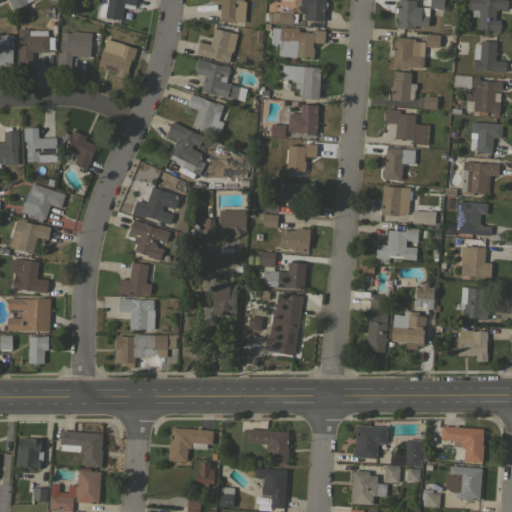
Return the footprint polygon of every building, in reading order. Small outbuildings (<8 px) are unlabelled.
[(26,0),(28,2),(13,10),(8,0),(26,0)] [(135,0),(135,5),(124,3),(121,19),(98,15),(100,0),(135,0)] [(220,2),(210,2),(210,0),(243,0),(243,1),(245,1),(244,22),(235,21),(235,22),(219,21),(220,2)] [(325,0),(325,2),(327,2),(326,9),(324,8),(323,21),(303,19),(304,13),(299,12),(300,0),(325,0)] [(414,25),(414,29),(396,27),(397,18),(396,17),(397,12),(394,12),(395,7),(397,8),(397,0),(416,0),(416,6),(429,7),(428,26),(414,25)] [(443,0),(443,9),(429,8),(429,6),(428,6),(428,0),(443,0)] [(478,17),(471,16),(472,9),(467,9),(467,0),(507,0),(507,9),(497,8),(497,10),(495,10),(494,19),(500,20),(500,23),(501,23),(501,28),(499,28),(499,30),(477,29),(478,17)] [(291,24),(277,23),(278,10),(292,11),(291,24)] [(298,28),(298,31),(312,32),(312,29),(325,30),(324,43),(312,42),(312,47),(314,47),(313,58),(278,55),(279,43),(270,43),(271,27),(280,27),(280,26),(298,28)] [(17,28),(29,28),(29,29),(47,29),(47,35),(48,35),(48,36),(54,36),(54,49),(48,49),(48,52),(32,52),(32,63),(17,63),(17,28)] [(214,28),(229,32),(229,31),(235,33),(228,62),(221,60),(221,59),(209,56),(209,57),(196,54),(199,41),(210,44),(214,28)] [(89,57),(71,55),(71,66),(56,64),(57,52),(60,52),(61,40),(61,31),(71,32),(71,30),(91,32),(89,57)] [(439,34),(438,47),(425,46),(426,33),(439,34)] [(12,63),(4,62),(4,64),(0,63),(0,34),(13,35),(12,63)] [(392,65),(394,36),(411,38),(413,38),(413,40),(420,41),(419,54),(423,54),(423,56),(423,67),(392,65)] [(136,47),(133,59),(130,59),(127,70),(128,71),(126,78),(115,75),(116,72),(103,69),(104,67),(97,65),(105,38),(136,47)] [(505,61),(505,71),(492,70),(480,69),(480,70),(472,69),(473,59),(472,59),(473,43),(480,43),(480,40),(496,41),(495,51),(497,51),(496,54),(495,54),(494,60),(505,61)] [(204,75),(194,72),(198,58),(209,61),(209,62),(221,65),(221,64),(229,66),(225,81),(230,83),(230,84),(239,86),(236,98),(227,96),(227,97),(215,94),(216,94),(200,90),(204,75)] [(320,67),(318,99),(300,98),(301,94),(298,94),(299,87),(294,87),(295,81),(293,81),(293,79),(281,78),(282,64),(320,67)] [(408,99),(408,100),(391,99),(391,90),(389,90),(389,85),(391,86),(392,79),(393,79),(393,71),(410,72),(410,83),(415,83),(416,85),(416,86),(414,90),(414,94),(413,97),(412,99),(408,99)] [(465,87),(452,86),(453,74),(478,76),(478,79),(481,79),(481,80),(493,81),(493,80),(501,81),(501,90),(499,90),(498,113),(497,113),(497,115),(492,115),(492,112),(486,112),(486,115),(473,114),(473,110),(472,110),(473,100),(465,99),(465,87)] [(197,109),(187,106),(191,93),(204,98),(215,103),(215,102),(223,104),(217,119),(223,121),(218,134),(192,125),(197,109)] [(436,96),(436,109),(422,108),(423,95),(436,96)] [(311,104),(311,101),(316,102),(316,105),(317,105),(316,114),(317,114),(316,133),(287,131),(288,112),(299,113),(300,103),(311,104)] [(394,138),(395,123),(384,122),(385,108),(399,109),(399,113),(414,114),(414,123),(428,124),(426,144),(414,143),(414,139),(413,139),(394,138)] [(177,138),(166,133),(172,121),(185,127),(184,128),(195,133),(195,132),(203,136),(198,146),(193,143),(190,148),(201,153),(192,171),(182,166),(185,160),(169,153),(177,138)] [(502,123),(501,137),(492,137),(491,152),(475,151),(475,150),(469,150),(470,121),(502,123)] [(284,124),(283,136),(270,136),(271,123),(284,124)] [(55,137),(56,160),(26,161),(26,152),(27,152),(26,140),(23,140),(23,127),(37,127),(37,137),(55,137)] [(96,145),(91,157),(86,169),(62,158),(66,148),(65,148),(71,135),(70,135),(73,130),(86,135),(84,139),(96,145)] [(0,141),(3,141),(3,131),(18,131),(18,144),(17,144),(17,164),(6,164),(6,158),(1,158),(1,163),(0,163),(0,141)] [(286,162),(285,162),(286,148),(287,148),(287,145),(303,146),(303,143),(316,144),(315,156),(304,156),(303,171),(286,170),(286,162)] [(400,180),(382,178),(383,164),(384,164),(385,147),(414,149),(413,163),(402,163),(400,180)] [(228,156),(207,156),(208,163),(213,163),(213,176),(237,176),(237,166),(228,166),(228,156)] [(461,170),(462,171),(463,160),(473,161),(473,162),(485,163),(485,162),(498,163),(497,174),(486,174),(486,179),(487,179),(487,182),(485,182),(485,192),(482,192),(482,193),(478,193),(478,192),(472,192),(472,195),(461,194),(461,190),(460,190),(461,170)] [(314,182),(312,200),(284,198),(285,192),(282,191),(282,190),(268,189),(268,176),(289,178),(289,180),(314,182)] [(53,190),(54,188),(64,192),(63,193),(64,194),(60,207),(49,204),(44,219),(42,218),(41,221),(36,219),(37,217),(21,211),(28,191),(29,191),(32,183),(53,190)] [(406,214),(398,213),(398,215),(380,214),(381,194),(382,194),(382,185),(400,186),(400,188),(407,189),(406,214)] [(172,213),(168,224),(144,215),(143,217),(131,213),(135,200),(145,203),(151,186),(166,192),(167,191),(179,195),(174,209),(162,205),(161,210),(172,213)] [(264,198),(278,199),(277,212),(263,211),(264,198)] [(487,203),(486,214),(480,213),(479,223),(481,223),(481,225),(491,225),(490,235),(454,232),(456,200),(487,203)] [(218,231),(219,209),(245,209),(245,231),(234,238),(230,232),(218,231)] [(412,209),(426,210),(425,223),(411,222),(412,209)] [(277,214),(276,226),(263,225),(263,213),(277,214)] [(32,253),(8,247),(13,228),(15,228),(18,217),(25,219),(25,221),(38,224),(50,226),(47,239),(36,237),(32,253)] [(163,248),(159,260),(147,255),(133,250),(136,243),(133,242),(135,235),(138,236),(139,234),(128,231),(133,218),(145,223),(157,228),(157,227),(169,231),(165,242),(155,238),(154,241),(157,246),(163,248)] [(309,228),(308,249),(303,248),(302,251),(293,250),(293,248),(279,247),(281,229),(290,230),(290,229),(295,230),(296,227),(309,228)] [(387,229),(404,231),(405,227),(417,228),(417,230),(419,230),(418,236),(417,236),(417,239),(416,239),(415,247),(416,247),(415,259),(402,258),(402,256),(388,255),(388,259),(382,259),(382,258),(374,257),(375,243),(386,244),(387,229)] [(483,261),(491,262),(489,277),(480,276),(468,275),(460,275),(460,264),(467,265),(469,246),(485,247),(483,261)] [(260,263),(261,251),(274,251),(273,264),(260,263)] [(36,278),(47,279),(45,292),(32,290),(20,288),(20,289),(12,288),(13,277),(19,278),(20,272),(15,271),(16,259),(21,259),(38,261),(36,278)] [(303,288),(262,285),(262,282),(257,282),(258,271),(263,271),(263,265),(273,266),(273,270),(278,270),(278,271),(287,271),(287,261),(305,262),(303,288)] [(131,262),(147,264),(145,283),(150,284),(149,295),(141,293),(141,292),(129,291),(129,294),(116,292),(118,278),(128,280),(131,262)] [(237,282),(236,314),(212,313),(213,282),(237,282)] [(432,308),(425,308),(426,302),(422,302),(421,306),(415,306),(416,286),(422,287),(422,283),(428,283),(428,287),(433,287),(432,308)] [(460,286),(482,288),(481,307),(482,307),(482,309),(487,310),(486,319),(478,318),(478,317),(468,317),(468,318),(461,317),(462,309),(459,309),(459,308),(458,306),(458,305),(459,303),(460,286)] [(301,295),(297,320),(298,320),(294,345),(292,354),(275,351),(281,311),(275,310),(278,292),(301,295)] [(369,298),(370,298),(371,293),(384,294),(384,299),(388,299),(386,323),(385,323),(384,337),(386,337),(386,341),(384,341),(383,351),(366,350),(367,341),(365,341),(367,321),(368,321),(369,298)] [(48,330),(6,329),(6,317),(21,317),(21,309),(7,308),(7,297),(35,298),(35,297),(49,298),(48,330)] [(130,311),(118,311),(119,297),(131,298),(131,299),(144,299),(153,299),(152,309),(154,309),(153,329),(148,329),(148,330),(146,330),(146,329),(134,328),(134,330),(131,330),(131,328),(129,328),(130,311)] [(390,339),(392,325),(399,326),(400,316),(407,317),(407,311),(417,311),(417,315),(425,315),(422,344),(416,344),(415,349),(404,348),(404,340),(390,339)] [(457,355),(457,337),(458,337),(458,330),(472,330),(486,330),(486,340),(485,340),(485,352),(486,352),(486,360),(475,360),(475,355),(457,355)] [(0,334),(11,334),(11,349),(0,349),(0,334)] [(134,357),(134,362),(133,362),(133,367),(126,367),(126,365),(119,365),(119,362),(113,362),(113,345),(115,345),(115,335),(120,335),(120,336),(133,336),(133,334),(166,334),(166,338),(175,338),(175,348),(166,348),(166,356),(158,356),(155,352),(142,357),(134,357)] [(28,335),(42,336),(42,335),(48,335),(47,349),(43,349),(43,363),(27,362),(28,335)] [(386,426),(385,443),(380,443),(380,444),(378,444),(378,443),(377,443),(376,458),(353,456),(353,453),(352,452),(352,448),(354,448),(355,428),(354,428),(354,426),(355,426),(355,424),(386,426)] [(441,425),(453,426),(453,425),(458,425),(458,427),(482,428),(482,444),(481,461),(463,460),(463,447),(460,447),(460,440),(440,439),(441,427),(441,425)] [(196,428),(196,427),(199,427),(199,429),(212,430),(211,443),(206,443),(206,448),(191,447),(191,448),(187,448),(186,461),(167,460),(168,442),(170,442),(171,427),(196,428)] [(288,431),(286,447),(288,447),(286,464),(268,463),(269,450),(265,449),(266,443),(245,442),(247,428),(288,431)] [(102,433),(101,449),(102,449),(100,466),(82,465),(83,451),(60,449),(60,443),(59,443),(60,430),(102,433)] [(26,438),(26,437),(41,438),(40,450),(42,450),(42,463),(39,463),(39,468),(31,467),(31,469),(27,469),(27,467),(25,466),(15,465),(16,449),(18,449),(19,437),(26,438)] [(420,453),(421,454),(420,466),(419,465),(419,466),(404,465),(389,463),(390,452),(405,454),(406,438),(421,439),(420,453)] [(198,486),(194,485),(195,473),(199,474),(200,461),(209,462),(209,468),(213,468),(212,483),(208,482),(207,486),(204,486),(204,492),(198,492),(198,486)] [(384,464),(399,465),(398,482),(383,481),(384,464)] [(445,473),(449,473),(449,465),(481,467),(479,499),(455,497),(455,491),(450,491),(444,486),(445,473)] [(286,469),(283,508),(269,506),(270,503),(267,503),(268,498),(270,498),(270,494),(260,493),(261,483),(261,478),(263,478),(263,477),(254,477),(254,466),(286,469)] [(407,467),(419,468),(418,480),(406,480),(407,467)] [(50,483),(58,483),(58,491),(67,492),(68,484),(76,485),(78,469),(100,471),(98,503),(75,501),(75,497),(73,496),(71,510),(48,509),(50,483)] [(352,469),(369,471),(368,474),(377,475),(376,483),(386,483),(385,496),(372,495),(372,504),(349,502),(352,469)] [(218,506),(220,486),(234,487),(232,507),(218,506)] [(33,487),(46,488),(45,500),(32,499),(33,487)] [(422,488),(432,489),(432,492),(439,493),(438,507),(424,506),(424,505),(420,505),(422,488)] [(186,508),(187,493),(200,494),(199,509),(186,508)]
